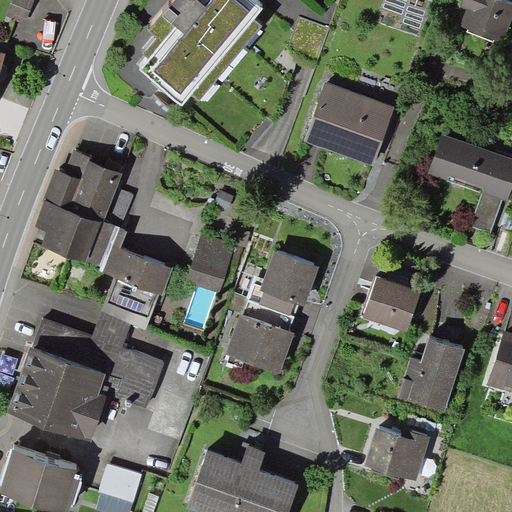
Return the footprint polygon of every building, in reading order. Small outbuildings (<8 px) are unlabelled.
[(147,56),(135,70),(190,118),(278,18),(258,0),(171,0),(146,29),(155,37),(142,52),(147,56)] [(511,11),(511,3),(502,0),(458,0),(456,7),(462,9),(453,32),(498,49),(511,11)] [(301,13),(287,49),(316,61),(330,25),(301,13)] [(396,114),(323,86),(301,142),(374,170),(396,114)] [(511,202),(511,158),(441,135),(425,185),(509,213),(511,202)] [(93,158),(73,150),(64,173),(55,169),(42,201),(45,202),(35,227),(47,232),(42,245),(104,269),(114,244),(121,247),(128,231),(120,228),(133,194),(117,187),(122,174),(92,162),(93,158)] [(221,190),(215,204),(227,209),(233,196),(221,190)] [(242,246),(204,233),(187,282),(224,295),(242,246)] [(121,247),(114,244),(104,269),(102,273),(113,277),(100,312),(133,325),(146,330),(159,294),(163,295),(174,267),(121,247)] [(314,264),(270,249),(255,293),(299,308),(314,264)] [(416,290),(373,276),(359,320),(402,334),(416,290)] [(133,325),(100,312),(91,337),(41,320),(34,346),(104,368),(95,396),(149,414),(167,362),(125,348),(133,325)] [(289,336),(235,316),(221,353),(276,373),(289,336)] [(511,335),(503,333),(485,385),(511,393),(511,335)] [(409,406),(445,418),(467,349),(431,338),(409,406)] [(104,368),(34,346),(13,410),(83,433),(95,396),(104,368)] [(425,445),(373,430),(363,464),(415,479),(425,445)] [(69,511),(81,473),(12,452),(0,492),(0,493),(62,511),(69,511)] [(204,455),(184,511),(186,511),(288,511),(297,488),(204,455)] [(131,511),(143,474),(107,463),(94,507),(111,511),(131,511)]
